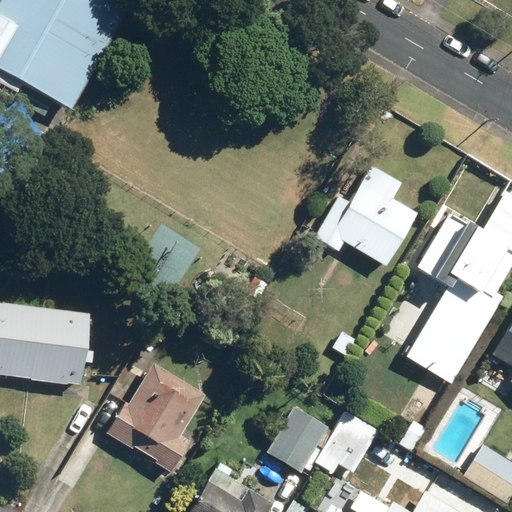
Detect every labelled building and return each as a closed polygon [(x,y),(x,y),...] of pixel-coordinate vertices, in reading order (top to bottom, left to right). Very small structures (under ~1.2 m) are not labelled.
[(0,0),(0,73),(65,110),(127,0),(0,0)] [(332,251),(338,241),(378,265),(410,212),(387,199),(397,183),(365,164),(343,202),(333,195),(308,237),(332,251)] [(441,286),(401,355),(446,382),(497,295),(489,291),(509,258),(511,260),(511,198),(497,190),(474,230),(447,214),(414,271),(441,286)] [(0,373),(72,382),(81,313),(0,303),(0,373)] [(510,369),(503,380),(511,385),(511,309),(486,355),(510,369)] [(119,400),(100,433),(163,471),(181,441),(174,437),(200,393),(147,361),(122,402),(119,400)] [(289,404),(260,451),(296,473),(325,426),(289,404)] [(338,412),(311,461),(343,479),(370,430),(338,412)] [(430,429),(414,418),(399,440),(416,451),(430,429)] [(511,465),(477,443),(456,476),(500,503),(511,484),(511,465)] [(210,466),(181,511),(260,511),(267,502),(210,466)] [(455,511),(418,490),(406,511),(387,500),(379,511),(455,511)]
